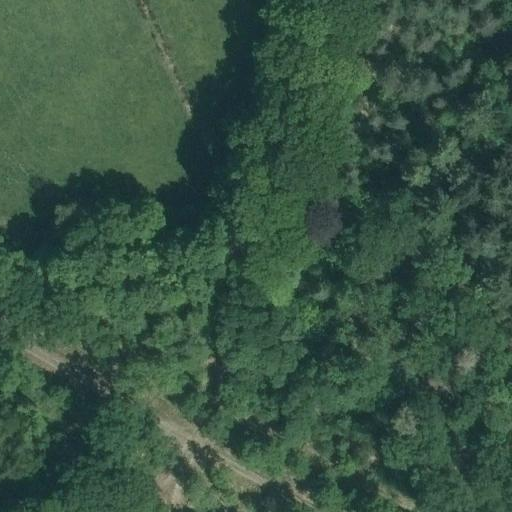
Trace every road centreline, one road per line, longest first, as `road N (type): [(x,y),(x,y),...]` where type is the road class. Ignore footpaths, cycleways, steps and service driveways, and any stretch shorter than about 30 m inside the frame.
road 1 (track): [(212,469),(221,393),(321,0)]
road 2 (track): [(0,321),(333,511)]
